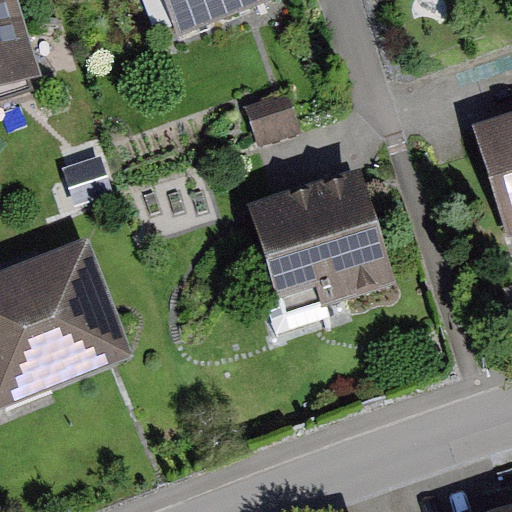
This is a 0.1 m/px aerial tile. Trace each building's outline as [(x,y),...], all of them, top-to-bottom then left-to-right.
[(285,0),(162,0),(179,43),(286,1),(285,0)] [(15,2),(0,6),(0,103),(43,90),(15,2)] [(291,104),(253,120),(267,151),(304,134),(291,104)] [(511,124),(475,136),(510,244),(511,243),(511,124)] [(364,183),(250,216),(278,310),(319,298),(323,313),(396,291),(364,183)] [(0,293),(0,421),(135,368),(91,257),(0,293)]
